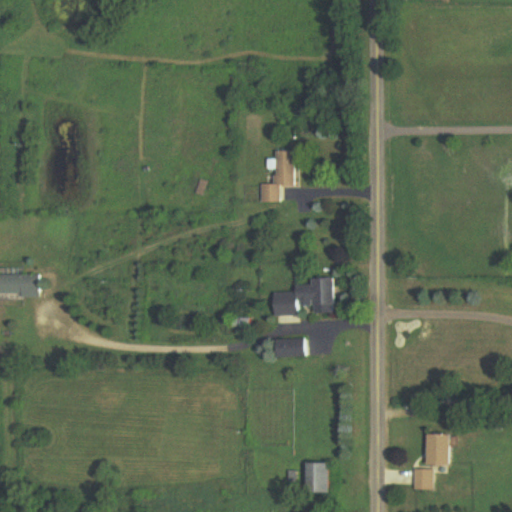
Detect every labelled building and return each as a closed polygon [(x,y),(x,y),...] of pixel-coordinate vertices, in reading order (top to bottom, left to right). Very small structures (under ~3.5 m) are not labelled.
[(299,187),(298,152),(279,152),(279,185),(264,186),(264,204),(284,204),(284,187),(299,187)] [(42,276),(0,275),(0,297),(42,297),(42,276)] [(281,295),(281,317),(308,317),(308,308),(319,308),(319,315),(340,315),(340,280),(317,280),(317,287),(300,287),(300,295),(281,295)] [(281,341),(281,359),(312,359),(312,341),(281,341)] [(434,466),(457,466),(457,435),(434,435),(434,466)] [(316,493),(338,493),(338,463),(316,463),(316,493)] [(418,470),(418,491),(438,491),(438,470),(418,470)]
